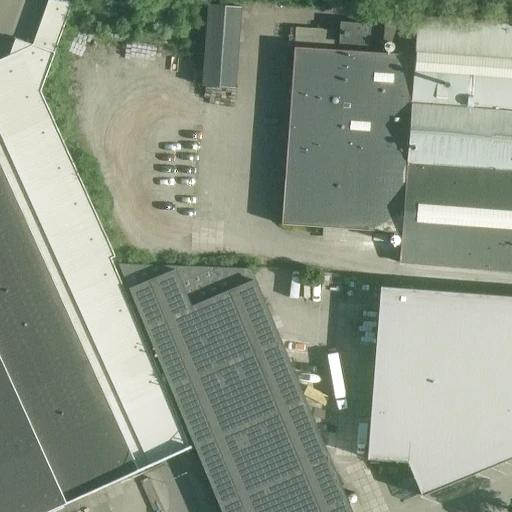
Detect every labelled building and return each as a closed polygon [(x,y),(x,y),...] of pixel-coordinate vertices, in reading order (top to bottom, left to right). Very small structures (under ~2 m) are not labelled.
[(0,0),(0,464),(166,389),(103,260),(107,258),(20,80),(0,89),(0,0)] [(73,0),(47,0),(32,44),(55,52),(73,0)] [(201,85),(234,88),(240,6),(207,4),(201,85)] [(511,25),(417,18),(414,56),(393,54),(333,50),(294,47),(280,223),(400,232),(398,264),(511,272),(511,25)] [(341,22),(339,42),(367,44),(368,24),(341,22)] [(295,27),(294,47),(333,50),(334,30),(295,27)] [(349,511),(342,494),(249,270),(120,265),(222,511),(349,511)] [(511,296),(379,288),(367,459),(407,462),(421,495),(441,487),(439,483),(511,452),(511,296)]
